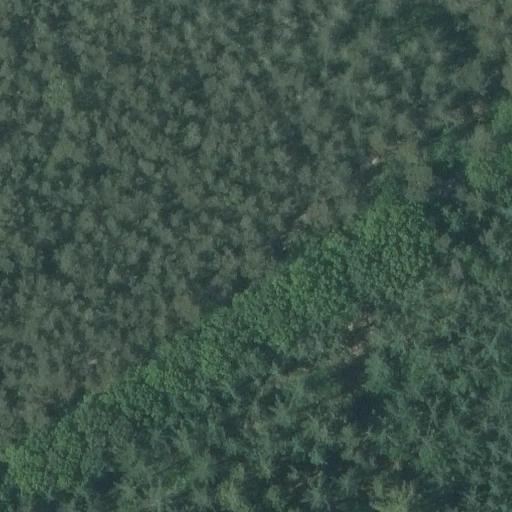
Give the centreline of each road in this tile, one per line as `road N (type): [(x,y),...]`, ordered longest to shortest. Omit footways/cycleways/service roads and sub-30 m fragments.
road 1 (unknown): [(0,375),(30,341),(61,323),(117,303),(202,255),(274,231),(419,110),(493,85),(511,70)]
road 2 (track): [(0,465),(511,144)]
